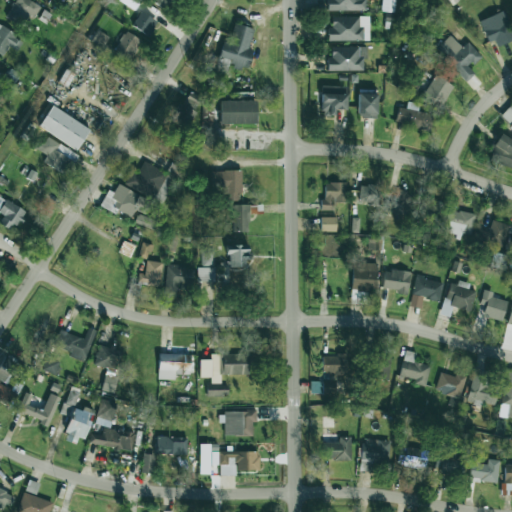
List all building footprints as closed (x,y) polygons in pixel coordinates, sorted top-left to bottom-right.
[(34,17),(40,6),(30,0),(14,0),(5,17),(22,26),(28,14),(34,17)] [(136,9),(139,0),(120,0),(119,2),(136,9)] [(152,0),(165,8),(170,0),(152,0)] [(366,10),(365,0),(326,0),(327,11),(366,10)] [(511,40),(511,32),(503,11),(485,18),(488,26),(484,27),(493,48),(511,40)] [(132,26),(149,36),(157,21),(141,12),(132,26)] [(368,16),(331,17),(331,26),(327,26),(328,41),(368,40),(368,16)] [(253,28),(230,22),(218,65),(229,68),(230,66),(247,70),(253,50),(248,48),(253,28)] [(9,45),(17,50),(23,40),(0,25),(0,53),(3,56),(9,45)] [(92,42),(103,47),(108,36),(97,31),(92,42)] [(141,40),(125,31),(113,52),(128,61),(141,40)] [(467,42),(460,47),(448,33),(434,45),(465,82),(474,74),(468,67),(480,57),(467,42)] [(327,71),(363,70),(363,59),(367,59),(367,47),(331,47),(331,57),(327,57),(327,71)] [(443,105),(453,83),(433,74),(423,96),(443,105)] [(346,86),(321,85),(321,115),(334,116),(334,109),(346,109),(346,86)] [(185,127),(203,99),(190,91),(172,119),(185,127)] [(376,117),(376,93),(358,92),(357,116),(376,117)] [(255,100),(219,100),(219,124),(255,124),(255,100)] [(395,124),(429,130),(432,114),(417,112),(419,104),(407,101),(406,108),(398,107),(395,124)] [(511,101),(499,117),(511,127),(511,101)] [(89,129),(52,105),(38,126),(76,150),(89,129)] [(511,139),(498,134),(488,157),(511,168),(511,139)] [(46,155),(43,161),(66,175),(78,155),(46,136),(38,150),(46,155)] [(124,184),(162,204),(181,168),(171,163),(166,173),(143,161),(136,174),(131,171),(124,184)] [(232,232),(249,231),(249,203),(241,203),(240,170),(211,171),(211,191),(224,191),(225,203),(232,203),(232,232)] [(324,183),(324,198),(320,199),(320,208),(333,207),(333,203),(345,202),(344,182),(324,183)] [(358,203),(378,204),(379,186),(359,184),(358,203)] [(100,206),(115,213),(117,210),(131,216),(134,209),(145,214),(151,201),(117,185),(114,192),(107,190),(100,206)] [(386,193),(387,214),(410,213),(409,192),(386,193)] [(0,212),(4,215),(0,220),(0,223),(8,228),(13,221),(17,224),(25,212),(6,199),(0,207),(0,212)] [(422,217),(437,221),(442,203),(427,199),(422,217)] [(461,236),(462,233),(470,235),(475,215),(448,209),(443,232),(461,236)] [(156,231),(159,222),(137,214),(134,222),(156,231)] [(320,217),(320,231),(336,231),(335,217),(320,217)] [(476,240),(502,247),(509,225),(491,220),(488,232),(479,229),(476,240)] [(379,250),(380,239),(367,239),(367,249),(379,250)] [(138,257),(145,259),(149,244),(142,242),(138,257)] [(228,267),(248,266),(247,244),(227,245),(228,267)] [(201,266),(214,266),(214,247),(201,248),(201,266)] [(137,283),(159,286),(161,262),(146,260),(144,274),(138,273),(137,283)] [(377,263),(352,262),(351,290),(376,291),(377,263)] [(191,266),(166,265),(165,297),(176,297),(177,284),(191,285),(191,266)] [(196,267),(196,282),(215,281),(215,267),(196,267)] [(409,271),(384,269),(382,288),(396,289),(396,294),(407,295),(409,271)] [(412,295),(439,301),(443,282),(416,276),(412,295)] [(468,288),(469,284),(453,278),(444,303),(469,312),(476,291),(468,288)] [(482,316),(501,321),(507,301),(491,297),(492,292),(483,289),(479,304),(485,306),(482,316)] [(366,291),(351,290),(350,303),(366,304),(366,291)] [(94,330),(87,328),(84,338),(58,331),(54,347),(69,351),(67,356),(86,361),(94,330)] [(122,350),(109,346),(109,348),(99,345),(93,363),(115,371),(122,350)] [(424,386),(430,366),(413,361),(415,353),(405,350),(398,375),(415,380),(414,383),(424,386)] [(157,379),(175,380),(175,374),(189,374),(190,354),(158,353),(157,379)] [(199,360),(199,377),(207,377),(207,396),(228,395),(227,384),(219,385),(218,354),(210,354),(210,359),(199,360)] [(248,354),(222,354),(222,374),(248,374),(248,354)] [(388,380),(391,356),(375,354),(372,378),(388,380)] [(310,393),(327,393),(327,375),(346,375),(346,355),(320,355),(320,381),(310,381),(310,393)] [(0,402),(9,407),(22,385),(18,383),(27,368),(5,357),(0,365),(0,402)] [(56,372),(58,360),(45,358),(43,371),(56,372)] [(465,378),(441,370),(434,390),(459,398),(465,378)] [(511,372),(505,371),(499,416),(511,417),(511,372)] [(117,377),(104,374),(101,390),(114,393),(117,377)] [(482,402),(494,405),(498,388),(471,381),(466,402),(481,406),(482,402)] [(70,417),(63,439),(80,445),(91,412),(73,405),(78,393),(68,390),(60,413),(70,417)] [(49,424),(58,397),(48,393),(43,410),(28,405),(32,395),(24,392),(17,413),(49,424)] [(116,403),(99,400),(96,418),(113,420),(116,403)] [(256,411),(221,412),(222,436),(252,435),(252,421),(256,421),(256,411)] [(88,442),(131,452),(135,434),(103,427),(101,436),(90,433),(88,442)] [(350,460),(350,435),(324,434),(323,460),(350,460)] [(186,455),(187,437),(156,436),(155,454),(186,455)] [(359,471),(371,472),(372,462),(387,463),(390,441),(363,438),(359,471)] [(436,470),(463,471),(463,458),(455,457),(456,445),(437,445),(436,470)] [(397,466),(426,469),(428,449),(399,446),(397,466)] [(219,475),(236,475),(235,470),(257,470),(257,451),(211,451),(211,464),(219,464),(219,475)] [(154,454),(142,454),(142,472),(153,473),(154,454)] [(470,463),(469,479),(497,481),(498,460),(487,459),(487,464),(470,463)] [(511,464),(503,464),(502,495),(511,495),(511,483),(511,482),(511,464)] [(0,507),(7,510),(13,495),(0,489),(0,507)] [(48,511),(52,502),(23,492),(15,511),(48,511)]
